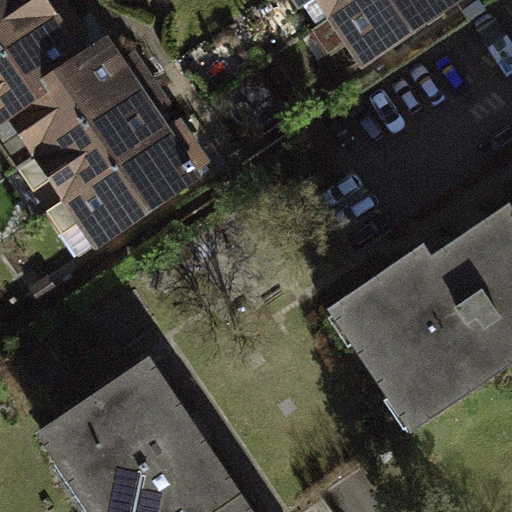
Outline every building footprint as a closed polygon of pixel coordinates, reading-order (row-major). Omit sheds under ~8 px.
[(0,0),(0,110),(1,110),(81,55),(57,20),(43,0),(0,0)] [(315,0),(356,55),(433,0),(315,0)] [(106,38),(81,55),(1,110),(93,244),(198,172),(182,148),(143,92),(129,71),(106,38)] [(431,236),(338,296),(419,421),(511,360),(511,203),(440,250),(431,236)] [(149,345),(36,421),(97,511),(183,511),(237,476),(149,345)] [(260,511),(237,476),(183,511),(260,511)]
